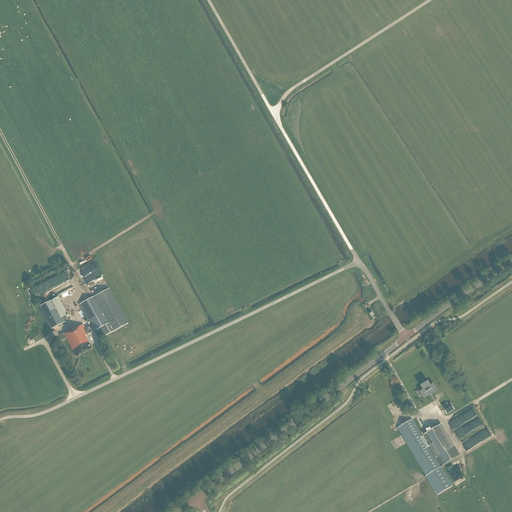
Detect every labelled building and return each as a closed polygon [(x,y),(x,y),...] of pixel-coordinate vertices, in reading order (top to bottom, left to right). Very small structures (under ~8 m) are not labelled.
[(94,267),(81,274),(83,278),(96,271),(94,267)] [(63,277),(37,287),(40,294),(51,289),(52,290),(62,285),(61,282),(64,281),(63,277)] [(88,290),(102,280),(100,278),(86,287),(88,290)] [(75,327),(60,336),(63,341),(66,339),(76,357),(92,349),(90,344),(89,344),(87,340),(87,339),(85,336),(87,335),(94,331),(101,328),(105,336),(128,324),(109,289),(80,304),(91,325),(84,329),(82,325),(76,328),(75,327)] [(58,297),(39,307),(44,316),(56,310),(60,319),(68,315),(58,297)] [(56,310),(44,316),(51,329),(63,323),(60,319),(56,310)] [(430,386),(428,382),(421,386),(423,390),(420,392),(424,399),(438,391),(433,384),(430,386)] [(447,415),(455,410),(451,404),(443,408),(447,415)] [(473,407),(450,419),(455,430),(454,431),(459,441),(468,437),(468,438),(475,434),(474,434),(479,431),(477,428),(483,425),(479,416),(478,416),(473,407)] [(428,447),(412,420),(398,429),(426,476),(441,468),(435,459),(437,458),(443,467),(460,456),(441,425),(424,435),(430,446),(428,447)] [(481,442),(493,436),(489,428),(477,434),(481,442)] [(455,487),(466,481),(459,466),(455,468),(453,464),(446,468),(449,472),(448,473),(455,487)]
